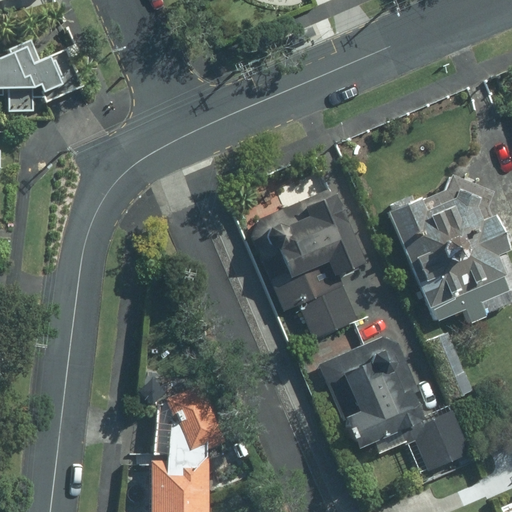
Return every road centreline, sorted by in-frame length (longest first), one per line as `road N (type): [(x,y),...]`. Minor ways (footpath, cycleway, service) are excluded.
road 1 (residential): [(180,134),(130,167),(90,227),(49,511)]
road 2 (residential): [(493,0),(180,134)]
road 3 (residential): [(180,134),(122,0)]
